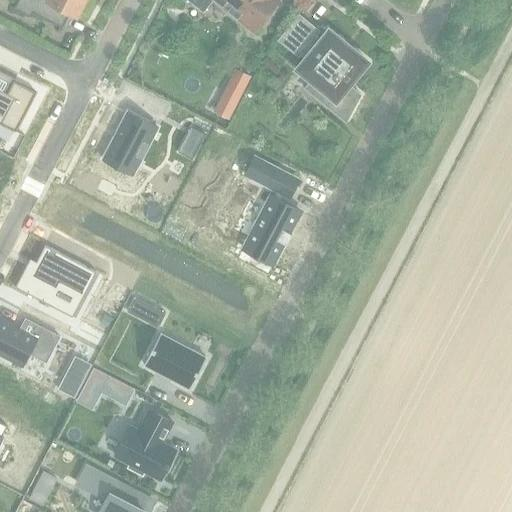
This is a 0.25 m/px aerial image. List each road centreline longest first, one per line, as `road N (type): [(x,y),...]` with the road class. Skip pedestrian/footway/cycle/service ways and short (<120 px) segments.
road 1 (residential): [(420,41),(176,511)]
road 2 (track): [(270,511),(486,85)]
road 3 (residential): [(0,248),(85,83)]
